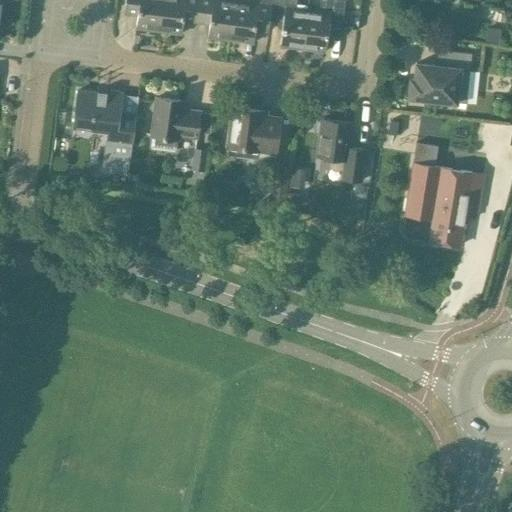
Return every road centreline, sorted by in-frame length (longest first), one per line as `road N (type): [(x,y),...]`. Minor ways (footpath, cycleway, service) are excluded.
road 1 (tertiary): [(390,352),(16,226)]
road 2 (residential): [(99,57),(361,92),(373,0)]
road 3 (residential): [(16,226),(40,50)]
